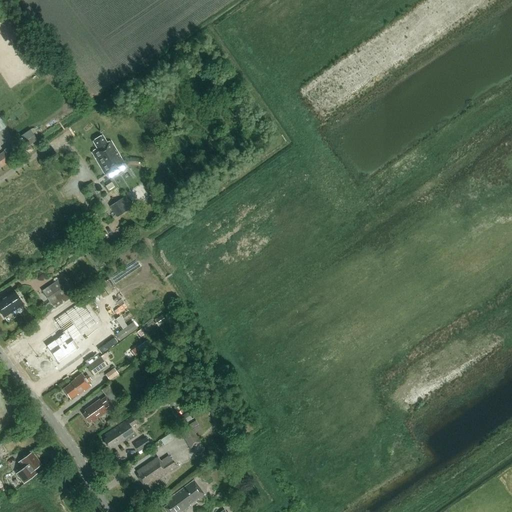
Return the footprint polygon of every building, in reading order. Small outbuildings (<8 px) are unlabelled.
[(0,119),(0,131),(0,132),(9,127),(3,118),(0,119)] [(27,147),(37,141),(34,136),(24,143),(27,147)] [(91,153),(105,175),(123,164),(110,142),(107,144),(102,136),(93,141),(97,149),(91,153)] [(9,161),(3,153),(0,154),(0,166),(1,167),(9,161)] [(106,187),(108,191),(115,186),(112,182),(106,187)] [(101,195),(92,183),(85,188),(93,201),(96,206),(101,202),(99,200),(101,198),(100,196),(101,195)] [(116,217),(131,208),(125,197),(110,206),(116,217)] [(103,210),(99,212),(107,223),(110,221),(103,210)] [(57,281),(42,290),(54,309),(71,298),(68,293),(65,294),(57,281)] [(23,305),(14,291),(0,300),(0,312),(4,318),(23,305)] [(73,342),(96,325),(82,305),(55,324),(64,335),(45,348),(57,365),(79,350),(73,342)] [(119,342),(136,329),(132,323),(115,336),(119,342)] [(101,355),(117,343),(114,338),(97,350),(101,355)] [(150,347),(146,341),(136,348),(140,354),(150,347)] [(140,353),(136,347),(131,351),(135,357),(140,353)] [(86,366),(93,375),(107,366),(100,356),(98,358),(88,364),(86,366)] [(104,375),(108,380),(117,374),(113,368),(104,375)] [(91,386),(88,382),(91,380),(87,375),(84,377),(82,374),(75,379),(75,380),(69,384),(70,385),(63,389),(70,399),(77,394),(77,395),(83,391),(84,391),(91,386)] [(102,390),(110,401),(118,395),(110,384),(102,390)] [(171,393),(168,387),(159,393),(163,399),(171,393)] [(99,400),(84,411),(85,413),(83,415),(88,422),(91,420),(92,422),(99,418),(114,407),(106,396),(100,401),(99,400)] [(226,424),(216,408),(210,412),(220,427),(226,424)] [(180,417),(184,424),(192,419),(188,412),(180,417)] [(104,440),(105,442),(104,443),(107,446),(108,447),(109,448),(111,446),(113,448),(119,444),(125,441),(126,443),(137,436),(130,426),(136,423),(133,417),(104,436),(106,438),(104,440)] [(200,430),(194,420),(178,430),(189,448),(199,442),(194,434),(200,430)] [(178,437),(175,431),(161,441),(164,446),(178,437)] [(138,452),(150,445),(146,438),(134,446),(138,452)] [(18,463),(23,469),(16,474),(24,484),(37,474),(34,471),(41,465),(31,452),(18,463)] [(151,492),(156,488),(159,486),(156,481),(176,467),(169,456),(160,462),(157,457),(136,472),(138,475),(137,476),(143,486),(146,484),(151,492)] [(166,511),(181,511),(190,506),(190,505),(197,499),(198,500),(204,495),(194,481),(164,502),(167,505),(163,508),(166,511)]
